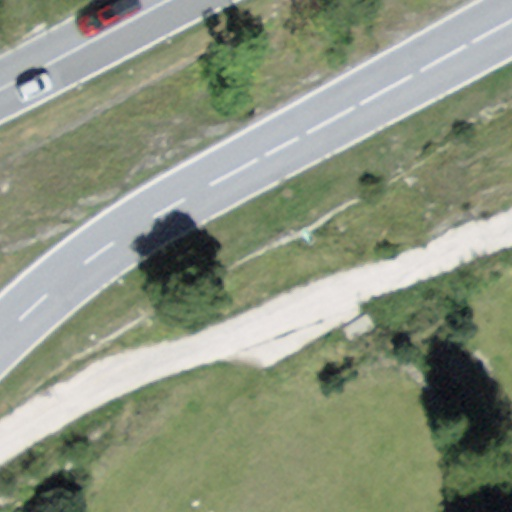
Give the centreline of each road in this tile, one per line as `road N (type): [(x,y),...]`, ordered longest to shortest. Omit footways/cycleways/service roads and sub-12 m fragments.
road 1 (primary): [(511,20),(110,243),(0,337)]
road 2 (primary): [(0,88),(168,0)]
